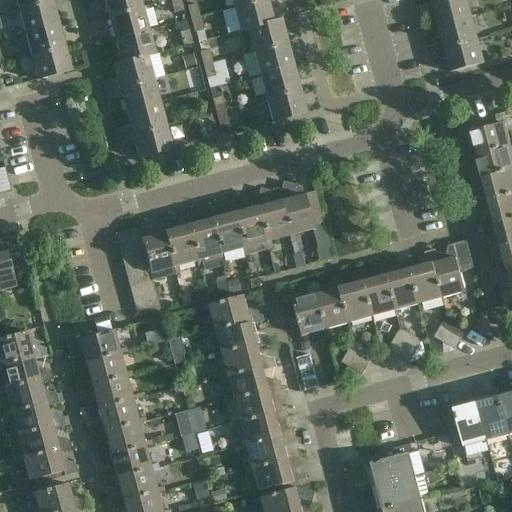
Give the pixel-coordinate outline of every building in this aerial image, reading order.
[(50,0),(14,0),(18,10),(51,1),(50,0)] [(103,0),(108,17),(141,8),(139,0),(103,0)] [(179,0),(170,0),(174,12),(183,10),(179,0)] [(230,0),(233,8),(262,0),(230,0)] [(266,0),(262,0),(233,8),(239,31),(247,29),(272,22),(272,21),(266,0)] [(467,0),(438,0),(432,2),(438,25),(471,16),(467,0)] [(51,1),(18,10),(24,34),(58,24),(51,1)] [(187,6),(190,19),(199,17),(196,4),(187,6)] [(141,8),(108,17),(114,40),(147,31),(141,8)] [(471,16),(438,25),(444,48),(478,39),(471,16)] [(199,17),(190,19),(194,32),(203,30),(199,17)] [(247,29),(253,52),(286,43),(280,19),(272,21),(272,22),(247,29)] [(58,24),(24,34),(30,57),(64,48),(58,24)] [(183,46),(192,43),(188,30),(179,33),(183,46)] [(112,65),(113,65),(153,54),(147,31),(114,40),(120,63),(112,65)] [(478,39),(444,48),(451,72),(484,63),(478,39)] [(286,43),(253,52),(259,75),(292,66),(286,43)] [(64,48),(30,57),(37,80),(70,71),(64,48)] [(199,53),(203,65),(212,63),(208,50),(199,53)] [(102,84),(104,92),(152,79),(146,57),(154,54),(153,54),(113,65),(117,80),(102,84)] [(212,63),(203,65),(206,78),(215,76),(212,63)] [(292,66),(259,75),(265,98),(299,89),(292,66)] [(152,79),(104,92),(106,101),(121,97),(125,111),(158,102),(152,79)] [(299,89),(265,98),(272,122),(305,114),(299,89)] [(212,99),(215,112),(224,110),(221,97),(212,99)] [(114,130),(116,139),(164,126),(158,102),(125,111),(129,126),(114,130)] [(224,110),(215,112),(219,125),(228,123),(224,110)] [(462,154),(462,155),(475,151),(476,156),(511,147),(505,124),(471,132),(470,128),(464,129),(456,131),(459,140),(473,144),(475,151),(462,154)] [(164,126),(116,139),(119,147),(134,143),(138,158),(171,149),(164,126)] [(475,151),(462,155),(465,164),(479,167),(481,174),(469,177),(469,178),(481,175),(482,180),(511,171),(511,151),(511,147),(476,156),(475,151)] [(481,175),(469,178),(471,187),(484,192),(486,198),(474,201),(474,202),(486,198),(488,203),(511,196),(511,171),(482,180),(481,175)] [(291,197),(280,200),(288,235),(288,236),(290,243),(294,242),(292,234),(312,229),(311,225),(322,222),(314,192),(303,195),(299,182),(295,184),(291,197)] [(268,204),(256,207),(265,242),(267,250),(271,248),(269,241),(288,236),(288,235),(280,200),(276,189),(272,190),(268,204)] [(245,211),(233,214),(242,248),(241,248),(244,256),(248,255),(246,247),(265,242),(256,207),(253,195),(249,196),(245,211)] [(486,198),(474,202),(476,211),(491,215),(492,221),(480,224),(480,225),(493,221),(494,226),(511,221),(511,196),(488,203),(486,198)] [(222,217),(210,220),(219,254),(218,254),(220,262),(225,261),(223,253),(241,248),(242,248),(233,214),(230,202),(226,203),(222,217)] [(198,223),(187,226),(196,261),(195,261),(197,269),(202,267),(199,260),(218,254),(219,254),(210,220),(207,208),(203,209),(198,223)] [(175,230),(164,233),(172,267),(174,275),(179,274),(176,266),(195,261),(196,261),(187,226),(184,214),(179,216),(175,230)] [(141,239),(138,228),(137,228),(141,239),(140,239),(143,249),(145,259),(148,269),(151,279),(151,281),(156,280),(153,272),(172,267),(164,233),(160,220),(156,222),(152,236),(141,239)] [(493,221),(480,225),(483,233),(497,238),(499,244),(486,248),(487,248),(499,245),(500,249),(511,246),(511,221),(494,226),(493,221)] [(137,228),(114,235),(117,245),(140,239),(141,239),(137,228)] [(0,291),(15,287),(10,270),(24,266),(16,236),(0,240),(0,291)] [(140,239),(117,245),(120,255),(143,249),(140,239)] [(467,241),(457,243),(448,246),(444,260),(437,262),(434,249),(434,250),(437,262),(432,263),(441,298),(465,291),(459,272),(474,268),(467,241)] [(499,245),(487,248),(489,257),(503,261),(505,268),(493,271),(505,268),(506,273),(511,271),(511,246),(500,249),(499,245)] [(143,249),(120,255),(122,265),(145,259),(143,249)] [(411,256),(410,256),(414,268),(409,269),(418,304),(441,298),(432,263),(437,262),(434,250),(425,252),(421,266),(414,268),(411,256)] [(388,262),(391,274),(386,276),(395,310),(418,304),(409,269),(414,268),(410,256),(402,258),(398,273),(391,274),(388,262)] [(145,259),(122,265),(125,275),(148,269),(145,259)] [(365,268),(364,268),(368,281),(363,282),(371,316),(395,310),(386,276),(391,274),(388,262),(379,264),(375,279),(368,281),(365,268)] [(341,275),(344,287),(340,288),(348,323),(371,316),(363,282),(368,281),(364,268),(355,271),(352,285),(345,287),(341,275)] [(505,268),(493,271),(495,280),(509,284),(511,291),(499,294),(511,291),(511,294),(511,271),(506,273),(505,268)] [(148,269),(125,275),(128,285),(151,279),(148,269)] [(318,281),(317,281),(321,293),(316,294),(325,329),(348,323),(340,288),(344,287),(341,275),(332,277),(328,291),(321,293),(318,281)] [(151,279),(128,285),(130,295),(153,288),(151,281),(151,279)] [(321,293),(317,281),(309,283),(305,297),(292,300),(304,343),(308,341),(306,334),(325,329),(316,294),(321,293)] [(153,288),(130,295),(133,305),(156,298),(153,288)] [(511,294),(511,291),(499,294),(501,303),(511,306),(511,294)] [(208,330),(250,319),(252,324),(264,321),(262,311),(248,308),(244,295),(202,307),(203,311),(211,309),(216,328),(208,330)] [(156,298),(133,305),(136,316),(159,309),(156,298)] [(446,315),(440,326),(461,339),(467,328),(446,315)] [(250,319),(208,330),(209,334),(217,332),(222,351),(214,353),(257,342),(258,347),(270,344),(268,335),(253,331),(252,324),(264,321),(252,324),(250,319)] [(461,339),(440,326),(433,337),(454,349),(461,339)] [(388,349),(399,355),(411,334),(400,328),(388,349)] [(80,351),(81,358),(83,363),(126,351),(125,347),(117,349),(112,330),(78,340),(77,335),(63,339),(66,348),(80,351)] [(0,363),(31,355),(32,360),(45,357),(42,348),(28,344),(25,332),(0,338),(0,363)] [(411,334),(399,355),(410,361),(422,340),(411,334)] [(179,340),(167,343),(173,366),(183,363),(182,357),(183,356),(179,340)] [(354,340),(348,351),(369,363),(376,352),(354,340)] [(257,342),(214,353),(215,358),(223,355),(228,374),(220,376),(220,377),(263,365),(264,370),(276,367),(274,358),(260,354),(258,348),(270,344),(258,347),(257,342)] [(83,363),(81,358),(69,361),(72,371),(86,375),(88,382),(89,386),(132,375),(131,371),(123,373),(118,354),(126,352),(126,351),(83,363)] [(369,363),(348,351),(342,362),(363,374),(369,363)] [(296,358),(305,390),(318,387),(310,354),(296,358)] [(31,355),(0,363),(0,376),(3,386),(0,387),(0,388),(37,378),(39,383),(51,380),(49,371),(34,367),(32,360),(31,355)] [(263,365),(220,377),(222,381),(229,379),(234,397),(226,399),(226,400),(269,389),(270,393),(282,390),(280,381),(266,377),(264,371),(276,367),(264,370),(263,365)] [(89,386),(88,382),(76,385),(78,394),(92,398),(94,405),(95,410),(138,398),(137,394),(130,396),(125,377),(132,375),(89,386)] [(37,378),(0,388),(0,392),(4,391),(9,410),(1,412),(2,413),(44,401),(45,407),(57,403),(55,394),(41,390),(39,383),(37,378)] [(511,387),(497,391),(509,435),(511,433),(511,387)] [(269,389),(226,400),(227,404),(235,402),(240,420),(233,423),(288,408),(286,404),(272,401),(270,394),(283,390),(282,390),(270,393),(269,389)] [(497,391),(475,397),(486,441),(509,435),(497,391)] [(486,441),(475,397),(451,403),(463,447),(486,441)] [(95,410),(94,405),(82,408),(84,418),(98,422),(100,428),(101,433),(145,421),(144,417),(136,419),(131,401),(139,398),(138,398),(95,410)] [(44,401),(2,413),(2,416),(10,414),(15,433),(8,435),(8,436),(50,425),(51,430),(63,427),(61,417),(47,414),(45,407),(44,401)] [(288,408),(233,423),(234,427),(241,425),(247,444),(239,446),(294,432),(293,428),(278,424),(275,412),(288,409),(288,408)] [(101,433),(100,428),(88,431),(91,441),(105,445),(107,452),(108,457),(143,447),(176,438),(172,424),(161,427),(163,437),(142,442),(137,424),(145,422),(145,421),(101,433)] [(50,425),(8,436),(9,440),(16,438),(21,456),(14,458),(14,460),(57,447),(58,452),(69,449),(67,441),(53,437),(51,430),(50,425)] [(294,432),(239,446),(240,450),(248,448),(253,467),(245,469),(245,470),(288,459),(288,458),(300,455),(299,451),(293,449),(285,447),(282,435),(294,432)] [(408,453),(406,445),(384,451),(386,459),(408,453)] [(57,447),(14,460),(15,463),(23,461),(28,480),(62,471),(63,475),(76,472),(74,463),(60,459),(58,452),(57,447)] [(108,457),(107,452),(94,455),(97,464),(111,468),(113,475),(114,480),(156,468),(156,465),(149,467),(143,447),(108,457)] [(365,465),(371,488),(415,476),(408,453),(386,459),(365,465)] [(288,459),(245,470),(246,473),(254,471),(259,491),(307,478),(305,473),(291,470),(288,459)] [(114,480),(113,475),(101,479),(103,487),(117,491),(119,499),(121,503),(163,492),(162,488),(154,490),(149,471),(157,469),(156,468),(114,480)] [(415,476),(371,488),(377,511),(421,499),(415,476)] [(203,482),(191,485),(195,502),(208,499),(203,482)] [(33,498),(36,511),(54,511),(73,507),(74,511),(75,511),(87,509),(84,499),(70,496),(67,483),(24,495),(25,500),(33,498)] [(299,511),(314,508),(313,504),(299,501),(296,488),(253,499),(255,504),(262,502),(264,511),(299,511)] [(223,490),(208,494),(211,504),(225,500),(223,490)] [(121,503),(119,499),(107,502),(109,510),(115,511),(168,511),(168,510),(161,511),(159,511),(155,495),(163,493),(163,492),(121,503)] [(424,511),(421,499),(377,511),(424,511)]
